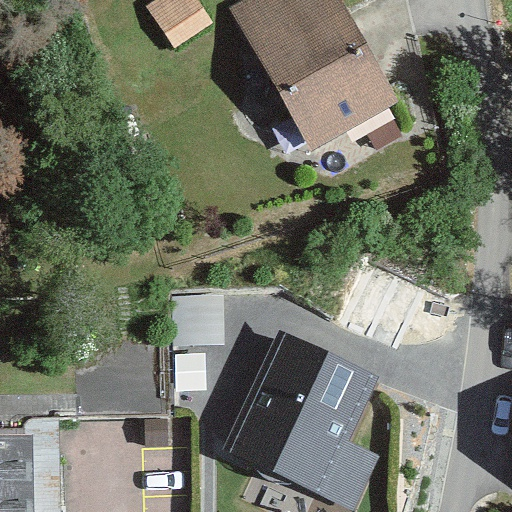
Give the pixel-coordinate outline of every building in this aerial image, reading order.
[(174,52),(213,28),(195,0),(159,0),(147,7),(174,52)] [(314,155),(400,107),(339,0),(256,0),(233,13),(314,155)] [(375,386),(284,344),(230,461),(321,503),(375,386)] [(124,403),(123,356),(83,357),(84,404),(124,403)] [(0,511),(28,511),(28,449),(0,449),(0,511)]
